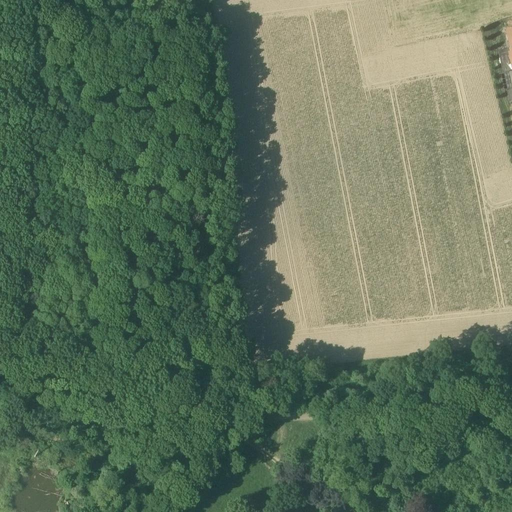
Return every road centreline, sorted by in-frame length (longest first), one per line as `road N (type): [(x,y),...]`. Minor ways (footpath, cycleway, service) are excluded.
road 1 (track): [(58,0),(61,30),(86,76),(94,373)]
road 2 (unclassified): [(197,416),(511,407)]
road 3 (unclassified): [(197,416),(0,329)]
road 4 (track): [(343,511),(197,416)]
